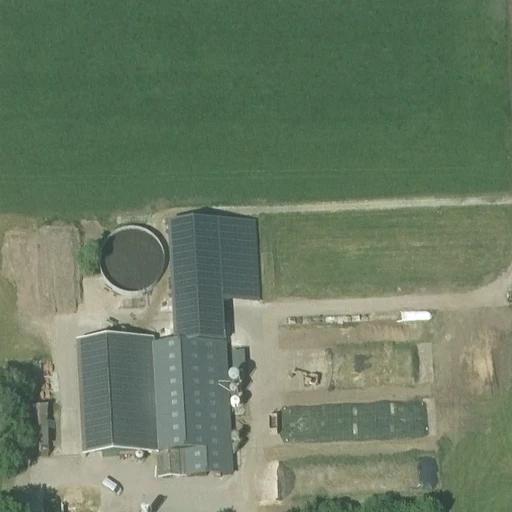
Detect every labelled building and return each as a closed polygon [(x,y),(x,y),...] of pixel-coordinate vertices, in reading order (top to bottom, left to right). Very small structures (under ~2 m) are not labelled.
[(255,225),(170,230),(175,345),(225,342),(224,305),(260,304),(255,225)] [(152,239),(148,236),(145,235),(143,234),(139,232),(137,232),(133,232),(131,232),(128,232),(126,232),(121,233),(117,235),(115,236),(112,238),(111,240),(109,241),(107,244),(105,245),(104,247),(103,249),(102,251),(101,253),(101,256),(100,258),(100,261),(99,263),(100,267),(100,269),(100,271),(101,273),(101,276),(102,278),(104,281),(106,283),(109,287),(110,288),(112,290),(115,292),(118,293),(122,295),(125,296),(128,296),(130,297),(134,297),(138,296),(140,296),(142,295),(145,294),(149,292),(152,290),(155,287),(156,286),(158,284),(159,281),(161,279),(162,277),(162,275),(163,273),(164,270),(164,267),(164,265),(164,262),(164,260),(164,257),(163,254),(161,250),(160,247),(158,244),(156,242),(155,241),(152,239)] [(179,408),(157,409),(153,344),(79,348),(85,460),(159,456),(160,482),(232,478),(226,346),(176,348),(179,408)] [(48,441),(54,441),(54,435),(62,434),(61,409),(21,411),(23,458),(49,457),(48,441)] [(87,511),(88,507),(106,507),(106,490),(50,491),(50,511),(87,511)]
